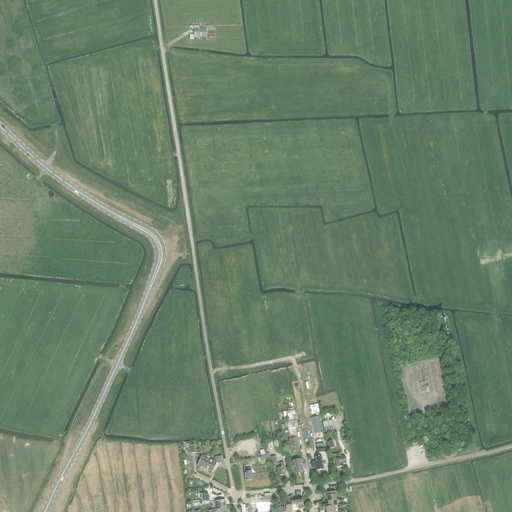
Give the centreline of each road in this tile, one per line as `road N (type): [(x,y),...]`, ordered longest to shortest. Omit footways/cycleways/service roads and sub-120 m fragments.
road 1 (unclassified): [(222,433),(155,0)]
road 2 (tertiary): [(44,511),(142,305)]
road 3 (unclassified): [(356,480),(511,446)]
road 4 (tertiary): [(109,211),(0,126)]
road 5 (tertiary): [(142,305),(162,244),(147,227),(109,211)]
road 6 (tertiary): [(109,211),(155,246),(142,305)]
